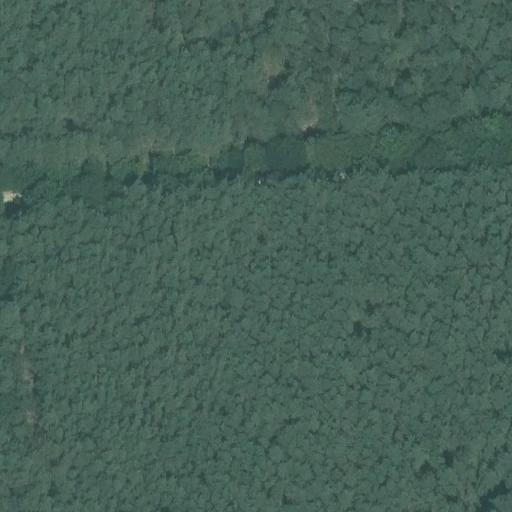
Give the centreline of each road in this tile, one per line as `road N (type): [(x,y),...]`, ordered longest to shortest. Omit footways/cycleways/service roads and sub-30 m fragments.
road 1 (unknown): [(0,223),(511,190)]
road 2 (track): [(511,162),(0,195)]
